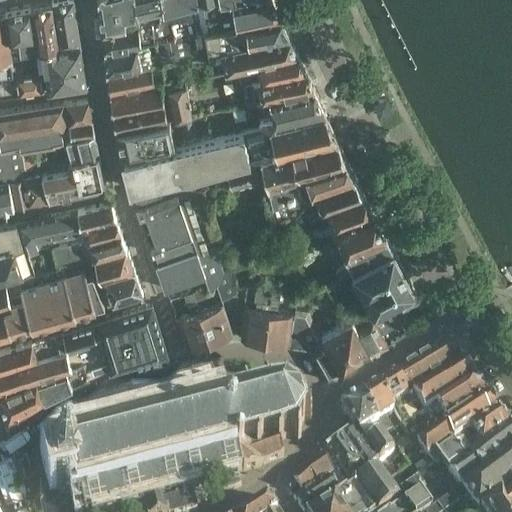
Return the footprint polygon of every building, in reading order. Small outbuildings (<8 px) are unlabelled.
[(70,0),(53,0),(51,1),(57,45),(78,42),(70,0)] [(134,10),(132,0),(96,0),(100,27),(124,23),(122,12),(134,10)] [(132,0),(134,10),(134,12),(137,25),(139,41),(154,39),(150,18),(159,16),(160,15),(158,7),(159,7),(158,0),(132,0)] [(158,0),(159,7),(158,7),(160,15),(159,16),(150,18),(154,39),(156,39),(159,61),(220,49),(247,43),(245,22),(234,24),(231,0),(158,0)] [(231,0),(234,24),(245,22),(280,15),(272,0),(231,0)] [(51,1),(29,5),(33,35),(18,38),(20,57),(22,65),(37,62),(35,48),(40,48),(57,45),(51,1)] [(29,5),(2,10),(10,59),(20,57),(18,38),(33,35),(29,5)] [(10,59),(2,10),(0,10),(0,71),(12,69),(10,59)] [(289,34),(280,15),(245,22),(247,43),(289,34)] [(103,46),(135,42),(139,41),(137,25),(101,31),(103,46)] [(224,70),(255,63),(298,53),(289,34),(247,43),(220,49),(224,70)] [(81,63),(79,52),(78,42),(57,45),(40,48),(43,68),(81,63)] [(103,52),(105,69),(139,65),(139,60),(135,42),(103,46),(103,52)] [(304,67),(298,53),(255,63),(256,69),(237,73),(240,82),(255,79),(304,67)] [(84,83),(81,63),(43,68),(46,89),(84,83)] [(11,66),(13,79),(15,93),(41,90),(39,70),(22,72),(21,64),(11,66)] [(147,64),(139,65),(105,69),(105,72),(108,92),(151,85),(147,64)] [(255,100),(267,97),(313,86),(304,67),(255,79),(240,82),(235,83),(237,92),(233,93),(236,105),(246,103),(246,105),(253,103),(256,102),(255,100)] [(0,80),(0,94),(15,93),(13,79),(0,80)] [(108,92),(111,110),(161,102),(158,84),(151,85),(108,92)] [(182,85),(168,89),(174,119),(189,116),(182,85)] [(258,126),(267,124),(324,110),(313,86),(267,97),(255,100),(256,102),(253,103),(258,126)] [(67,121),(90,117),(86,97),(63,101),(67,121)] [(65,127),(61,101),(0,109),(0,149),(18,147),(18,149),(27,148),(52,143),(51,141),(61,139),(62,135),(61,127),(65,127)] [(111,112),(115,129),(165,121),(161,102),(111,110),(111,112)] [(259,156),(335,134),(324,110),(267,124),(258,126),(241,129),(248,157),(259,156)] [(67,121),(69,139),(93,133),(90,117),(67,121)] [(167,120),(165,121),(115,129),(120,152),(171,140),(167,120)] [(194,135),(191,120),(181,122),(184,137),(194,135)] [(241,129),(121,158),(128,187),(169,178),(187,174),(216,166),(248,157),(241,129)] [(66,162),(97,155),(93,133),(69,139),(59,142),(65,163),(66,162)] [(305,171),(346,158),(335,134),(259,156),(267,184),(300,173),(305,171)] [(0,179),(7,179),(20,177),(22,169),(18,149),(18,147),(0,149),(0,179)] [(27,148),(18,149),(22,169),(30,167),(27,148)] [(72,167),(78,193),(104,188),(97,155),(66,162),(68,168),(72,167)] [(248,157),(216,166),(221,184),(252,175),(248,157)] [(312,190),(353,175),(346,158),(305,171),(308,181),(303,183),(300,173),(267,184),(273,204),(312,190)] [(46,199),(78,193),(72,167),(68,168),(66,162),(65,163),(56,165),(55,159),(50,161),(52,171),(40,173),(46,199)] [(46,199),(40,173),(20,177),(24,203),(46,199)] [(175,258),(155,265),(164,288),(202,275),(206,286),(214,284),(221,268),(187,174),(169,178),(172,185),(196,251),(175,258)] [(298,215),(324,206),(362,191),(353,175),(312,190),(316,201),(296,209),(298,215)] [(20,177),(7,179),(11,205),(24,203),(20,177)] [(0,179),(0,207),(11,205),(7,179),(0,179)] [(147,243),(151,253),(152,253),(156,264),(155,264),(155,265),(175,258),(196,251),(172,185),(158,187),(131,192),(136,206),(135,206),(139,217),(148,242),(147,243)] [(362,191),(324,206),(332,225),(373,211),(362,191)] [(79,224),(115,216),(110,202),(76,209),(79,224)] [(76,209),(45,215),(51,243),(59,241),(57,234),(79,229),(79,224),(76,209)] [(337,238),(343,252),(385,234),(373,211),(332,225),(337,238)] [(51,243),(45,215),(30,218),(36,246),(50,243),(51,243)] [(120,231),(115,216),(79,224),(79,229),(81,236),(82,242),(120,231)] [(36,248),(36,246),(30,218),(16,221),(20,241),(25,240),(28,251),(36,248)] [(16,221),(0,223),(0,243),(7,242),(9,248),(21,244),(20,241),(16,221)] [(125,246),(120,231),(82,242),(81,236),(59,241),(51,243),(50,243),(54,262),(69,259),(90,254),(90,256),(92,255),(125,246)] [(352,270),(393,248),(385,234),(343,252),(345,257),(350,266),(347,267),(346,266),(336,271),(340,277),(351,271),(352,270)] [(0,279),(4,278),(32,270),(26,245),(0,252),(0,279)] [(133,270),(131,263),(125,246),(92,255),(99,279),(107,303),(111,302),(103,278),(133,270)] [(372,312),(416,290),(393,248),(352,270),(351,271),(372,312)] [(4,278),(10,302),(0,304),(0,333),(74,314),(74,313),(103,305),(88,255),(32,270),(4,278)] [(221,268),(214,284),(220,299),(234,292),(232,265),(221,268)] [(142,293),(133,270),(103,278),(111,302),(142,293)] [(0,304),(10,302),(4,278),(0,279),(0,304)] [(243,306),(239,333),(238,336),(264,340),(268,309),(270,293),(255,291),(253,302),(256,302),(255,307),(243,306)] [(206,340),(196,311),(190,292),(182,295),(188,314),(175,318),(185,347),(206,340)] [(221,303),(197,311),(196,311),(206,340),(231,332),(221,303)] [(151,304),(114,315),(63,330),(68,347),(101,337),(110,369),(167,354),(151,304)] [(370,354),(369,352),(355,326),(351,317),(322,332),(308,308),(294,306),(292,316),(287,343),(287,344),(306,346),(323,379),(339,369),(340,371),(370,354)] [(391,307),(369,319),(355,326),(369,352),(386,343),(380,331),(394,323),(396,327),(401,325),(391,307)] [(291,311),(268,309),(264,340),(287,343),(292,316),(290,316),(291,311)] [(351,317),(355,326),(369,319),(364,310),(351,317)] [(0,367),(68,347),(63,330),(0,348),(0,367)] [(101,337),(68,347),(0,367),(0,388),(35,377),(81,362),(88,377),(110,369),(101,337)] [(392,376),(398,385),(407,398),(423,388),(462,362),(448,343),(392,376)] [(42,399),(71,385),(88,377),(81,362),(35,377),(42,399)] [(462,362),(423,388),(407,398),(390,409),(392,411),(401,427),(408,422),(433,405),(463,385),(473,378),(462,362)] [(375,387),(390,409),(407,398),(398,385),(392,376),(375,387)] [(35,377),(0,388),(0,402),(7,421),(42,399),(35,377)] [(473,378),(463,385),(433,405),(408,422),(413,429),(438,411),(445,422),(485,395),(473,378)] [(298,440),(302,438),(298,431),(305,421),(310,421),(311,417),(305,416),(302,402),(306,399),(303,395),(298,398),(288,392),(288,386),(283,385),(282,392),(269,394),(267,387),(262,389),(263,394),(246,399),(244,393),(236,395),(234,387),(217,391),(216,384),(213,385),(214,387),(198,391),(197,387),(194,388),(195,392),(179,396),(178,392),(175,393),(176,397),(160,401),(159,397),(156,398),(157,402),(142,406),(140,402),(137,403),(138,407),(123,410),(122,407),(119,408),(120,411),(104,415),(103,412),(100,413),(101,416),(85,420),(84,417),(81,418),(81,421),(66,425),(65,421),(62,422),(63,426),(59,427),(60,430),(63,430),(68,446),(65,447),(66,451),(61,452),(63,459),(49,462),(55,486),(76,480),(78,487),(75,488),(76,492),(79,491),(84,509),(80,510),(81,511),(88,511),(103,507),(104,511),(108,510),(107,507),(123,502),(124,506),(127,505),(126,501),(141,497),(145,511),(175,511),(196,507),(190,485),(197,483),(198,486),(202,485),(201,482),(216,478),(217,481),(219,481),(221,491),(225,491),(229,491),(233,490),(237,488),(241,486),(238,475),(240,475),(239,472),(262,465),(284,456),(282,447),(284,446),(283,441),(288,440),(288,437),(295,435),(298,440)] [(383,417),(392,411),(390,409),(375,387),(358,397),(385,434),(391,430),(383,417)] [(460,436),(464,434),(471,429),(496,411),(485,395),(445,422),(418,441),(415,443),(425,456),(412,466),(417,474),(432,463),(428,458),(460,436)] [(358,397),(341,407),(339,412),(352,429),(354,427),(375,456),(378,462),(392,451),(383,436),(385,434),(358,397)] [(464,434),(460,436),(473,452),(509,428),(496,411),(471,429),(476,436),(469,441),(464,434)] [(407,439),(411,445),(415,443),(418,441),(408,422),(401,427),(407,439)] [(354,427),(352,429),(340,438),(358,462),(357,463),(360,466),(375,456),(354,427)] [(473,452),(460,436),(428,458),(432,463),(438,459),(458,487),(511,450),(511,432),(509,428),(473,452)] [(343,474),(357,463),(358,462),(340,438),(324,451),(343,474)] [(399,453),(411,445),(407,439),(395,447),(399,453)] [(439,511),(464,494),(477,510),(511,483),(511,450),(458,487),(431,506),(425,510),(425,511),(439,511)] [(290,493),(292,496),(293,498),(328,476),(327,474),(332,472),(320,454),(296,472),(290,493)] [(375,469),(371,472),(310,511),(373,511),(394,498),(375,469)] [(293,498),(302,511),(304,511),(338,490),(328,476),(293,498)] [(400,490),(404,497),(418,487),(420,490),(424,487),(418,478),(400,490)] [(511,511),(511,483),(477,510),(474,511),(511,511)] [(418,487),(405,497),(403,498),(407,505),(409,503),(415,511),(422,511),(425,510),(431,506),(418,487)] [(268,511),(275,507),(268,494),(249,508),(241,511),(268,511)] [(415,511),(409,503),(407,505),(403,498),(383,511),(415,511)]
